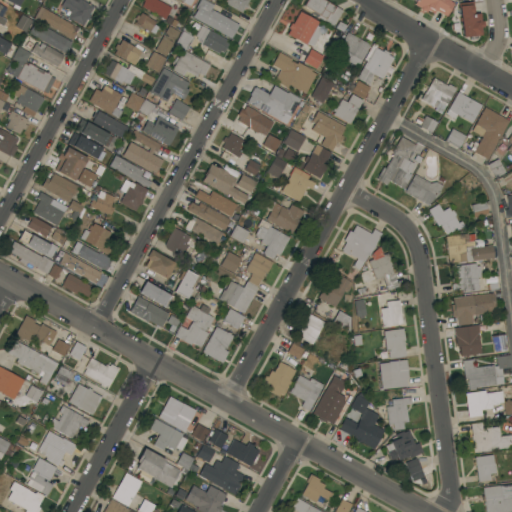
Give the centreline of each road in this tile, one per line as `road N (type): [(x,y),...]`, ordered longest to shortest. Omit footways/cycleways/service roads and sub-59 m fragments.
road 1 (residential): [(0,273),(424,511)]
road 2 (residential): [(427,39),(225,402)]
road 3 (residential): [(276,0),(93,326)]
road 4 (residential): [(346,188),(400,221),(417,247),(450,490),(443,511)]
road 5 (residential): [(122,0),(0,218)]
road 6 (residential): [(153,361),(69,511)]
road 7 (residential): [(364,0),(511,86)]
